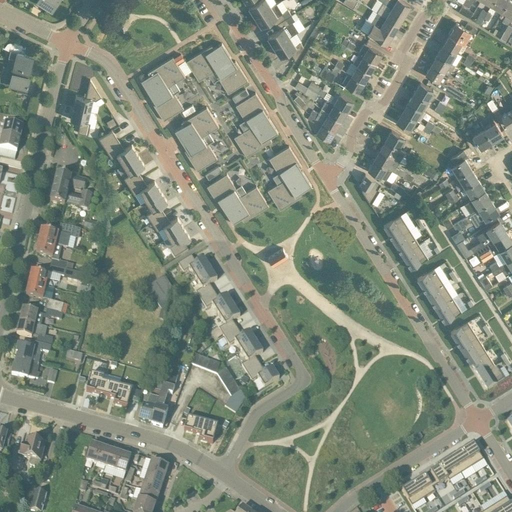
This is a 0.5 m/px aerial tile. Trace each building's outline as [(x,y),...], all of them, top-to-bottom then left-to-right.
[(37,0),(37,1),(36,4),(42,7),(43,5),(52,10),(58,0),(37,0)] [(255,17),(276,3),(274,0),(259,0),(249,7),(255,17)] [(352,9),(357,1),(355,0),(344,0),(343,3),(352,9)] [(388,6),(404,16),(410,6),(399,0),(378,0),(381,2),(383,3),(388,6)] [(501,12),(508,0),(506,0),(495,0),(491,7),(501,12)] [(511,18),(511,17),(511,2),(508,0),(501,12),(506,15),(502,22),(505,23),(502,29),(504,30),(508,25),(511,18)] [(275,25),(291,15),(288,9),(282,13),(276,3),(255,17),(261,27),(272,20),(275,25)] [(383,3),(380,8),(377,12),(398,25),(404,16),(388,6),(383,3)] [(470,19),(473,13),(462,6),(458,12),(470,19)] [(483,19),(487,13),(484,11),(482,10),(475,22),(480,25),(483,19)] [(377,12),(371,22),(374,23),(392,35),(398,25),(377,12)] [(487,13),(483,19),(485,20),(488,22),(492,15),(487,13)] [(274,47),(290,37),(298,31),(292,22),(295,20),(291,15),(275,25),(278,30),(267,37),(274,47)] [(392,35),(374,23),(370,28),(367,33),(387,45),(392,35)] [(449,36),(461,43),(462,43),(464,44),(470,33),(473,35),(477,29),(467,23),(464,28),(456,24),(449,36)] [(511,27),(508,25),(504,30),(500,38),(505,41),(511,27)] [(456,53),(461,43),(449,36),(443,46),(456,53)] [(290,37),(274,47),(280,57),(289,51),(295,60),(303,47),(301,42),(295,45),(290,37)] [(346,46),(352,50),(355,46),(349,42),(343,39),(341,43),(346,46)] [(346,46),(341,43),(339,42),(336,47),(343,51),(346,46)] [(20,46),(18,46),(16,45),(14,44),(13,45),(10,43),(7,49),(10,51),(6,67),(3,66),(2,71),(1,70),(0,73),(0,82),(8,84),(17,86),(17,89),(31,93),(34,84),(27,83),(29,76),(27,75),(32,55),(24,53),(25,48),(22,47),(20,46)] [(230,59),(231,58),(222,43),(213,49),(211,46),(186,62),(198,81),(203,79),(216,70),(220,77),(218,78),(228,94),(248,81),(235,61),(233,62),(232,63),(230,59)] [(359,53),(359,54),(375,64),(381,54),(368,46),(365,45),(359,53)] [(350,54),(352,50),(346,46),(343,51),(350,54)] [(450,63),(456,53),(443,46),(437,55),(450,63)] [(178,48),(170,53),(176,63),(184,58),(178,48)] [(359,54),(353,63),(357,65),(370,73),(375,64),(359,54)] [(466,59),(472,63),(475,58),(469,54),(466,59)] [(454,66),(450,63),(437,55),(432,65),(444,72),(448,74),(449,75),(454,66)] [(151,95),(153,99),(152,100),(151,101),(161,117),(163,121),(183,109),(173,94),(171,95),(167,88),(185,76),(176,63),(174,59),(172,57),(147,73),(149,76),(141,81),(150,95),(150,96),(151,95)] [(364,82),(370,73),(357,65),(351,75),(364,82)] [(442,84),(448,74),(444,72),(432,65),(426,74),(438,82),(436,86),(461,101),(465,94),(450,85),(442,84)] [(331,83),(336,74),(332,72),(324,67),(319,76),(331,83)] [(364,82),(351,75),(348,74),(342,83),(358,93),(364,82)] [(454,79),(460,82),(463,83),(466,79),(457,74),(454,79)] [(76,96),(73,107),(73,108),(90,111),(92,100),(95,101),(101,97),(90,79),(90,80),(86,98),(75,95),(75,96),(76,96)] [(308,88),(318,94),(323,98),(326,93),(320,89),(321,88),(311,82),(308,88)] [(415,93),(427,100),(433,91),(421,83),(415,93)] [(501,83),(496,86),(500,92),(505,89),(501,83)] [(308,88),(304,93),(315,100),(318,94),(308,88)] [(232,97),(235,102),(248,93),(245,89),(232,97)] [(352,101),(336,92),(330,101),(347,111),(352,101)] [(244,119),(246,118),(251,126),(233,137),(246,157),(271,141),(269,138),(278,133),(269,118),(268,119),(265,115),(266,114),(268,113),(255,93),(235,105),(244,119)] [(415,93),(409,103),(421,110),(427,100),(415,93)] [(330,101),(327,99),(324,104),(321,109),(328,113),(341,121),(347,111),(330,101)] [(436,106),(443,110),(446,106),(440,102),(436,106)] [(421,110),(409,103),(403,112),(419,122),(424,115),(425,112),(421,110)] [(185,145),(187,149),(186,150),(184,151),(194,167),(197,171),(217,159),(207,144),(206,145),(201,137),(218,126),(206,107),(181,123),(183,126),(174,131),(182,143),(184,146),(185,145)] [(87,123),(90,111),(73,108),(70,119),(80,122),(78,133),(88,135),(90,123),(87,123)] [(335,131),(341,121),(328,113),(321,109),(318,114),(313,111),(310,115),(316,119),(319,121),(322,123),(335,131)] [(508,128),(511,125),(511,111),(511,110),(500,117),(508,128)] [(414,132),(419,122),(403,112),(397,122),(409,130),(410,129),(414,132)] [(0,135),(19,141),(22,128),(23,121),(0,115),(0,135)] [(313,123),(316,119),(310,115),(307,120),(313,123)] [(108,121),(112,129),(119,126),(114,117),(108,121)] [(431,129),(435,125),(428,121),(425,126),(431,129)] [(483,128),(491,141),(502,135),(494,121),(483,128)] [(335,131),(322,123),(316,133),(329,141),(335,131)] [(435,125),(431,129),(438,133),(441,129),(435,125)] [(431,129),(425,126),(423,130),(429,134),(431,129)] [(480,148),(491,141),(483,128),(472,135),(480,148)] [(99,138),(102,144),(114,137),(111,131),(112,130),(99,138)] [(399,148),(404,138),(392,131),(386,141),(399,148)] [(19,141),(0,135),(0,149),(17,153),(19,141)] [(117,142),(114,137),(102,144),(106,150),(119,142),(119,141),(117,142)] [(405,152),(399,148),(386,141),(380,150),(399,162),(405,152)] [(131,145),(124,149),(123,150),(118,143),(120,142),(119,142),(106,150),(111,158),(116,154),(123,165),(138,155),(131,145),(132,145),(131,145)] [(278,174),(280,173),(285,180),(267,191),(275,203),(279,210),(305,195),(303,192),(311,186),(302,171),(301,172),(299,168),(300,167),(301,166),(289,146),(269,159),(278,174)] [(414,158),(417,153),(411,149),(408,154),(414,158)] [(396,167),(399,162),(380,150),(374,160),(390,170),(391,170),(397,174),(410,182),(413,177),(396,167)] [(458,178),(471,170),(464,159),(467,157),(463,151),(450,158),(454,163),(450,166),(458,178)] [(123,165),(129,175),(124,179),(129,186),(142,178),(142,177),(140,178),(136,171),(137,170),(145,166),(145,165),(144,165),(138,155),(123,165)] [(386,180),(391,170),(390,170),(374,160),(368,170),(381,178),(381,177),(384,179),(386,180)] [(221,170),(218,165),(205,174),(208,179),(221,170)] [(436,181),(440,173),(426,166),(422,173),(436,181)] [(465,188),(478,180),(471,170),(458,178),(464,189),(465,188)] [(72,177),(56,173),(50,201),(66,205),(66,203),(79,206),(79,207),(89,209),(92,194),(82,191),(81,196),(68,193),(70,186),(84,189),(87,180),(72,176),(72,177)] [(215,199),(219,207),(221,205),(222,205),(224,209),(232,223),(233,224),(241,219),(243,222),(268,206),(256,186),(238,197),(234,190),(236,189),(226,174),(206,186),(215,199)] [(365,174),(365,175),(362,180),(359,184),(358,185),(360,186),(363,188),(362,191),(370,205),(379,190),(377,189),(381,183),(365,174)] [(142,178),(129,186),(134,194),(139,190),(145,201),(161,192),(154,181),(155,181),(154,181),(147,186),(145,186),(141,180),(143,179),(142,178)] [(438,184),(441,188),(449,184),(446,179),(438,184)] [(471,200),(485,191),(478,180),(465,188),(464,189),(471,200)] [(400,194),(404,188),(393,182),(390,188),(400,194)] [(373,203),(377,205),(385,193),(381,190),(373,203)] [(448,199),(455,194),(453,190),(445,194),(448,199)] [(403,191),(401,194),(408,199),(412,196),(403,191)] [(471,214),(491,201),(485,191),(471,200),(464,204),(471,214)] [(152,222),(165,214),(165,213),(163,214),(159,208),(160,207),(168,202),(167,202),(161,192),(145,201),(152,211),(147,214),(152,222)] [(455,194),(448,199),(451,204),(458,199),(455,194)] [(491,201),(471,214),(478,225),(485,221),(498,213),(491,201)] [(161,228),(168,238),(184,228),(183,228),(177,218),(177,217),(170,222),(168,223),(164,216),(165,215),(165,214),(152,222),(157,231),(161,228)] [(410,230),(401,215),(400,215),(383,226),(384,226),(388,232),(388,233),(392,240),(392,241),(393,240),(410,230)] [(447,229),(453,225),(446,215),(440,219),(447,229)] [(472,220),(469,216),(466,218),(462,220),(465,225),(472,220)] [(96,230),(98,222),(85,220),(84,228),(96,230)] [(466,227),(465,225),(462,220),(453,226),(457,233),(466,227)] [(493,240),(506,233),(499,222),(481,233),(481,238),(482,241),(476,245),(479,250),(493,240)] [(42,229),(39,241),(62,246),(66,247),(68,236),(74,237),(76,228),(61,225),(59,233),(42,229)] [(184,228),(168,238),(174,248),(170,251),(175,259),(188,251),(187,250),(186,251),(181,244),(183,243),(190,238),(184,228)] [(401,255),(402,255),(419,244),(410,230),(393,240),(397,247),(401,254),(401,255)] [(483,262),(499,252),(511,243),(511,242),(506,233),(493,240),(479,250),(476,251),(483,262)] [(103,234),(92,236),(93,242),(104,240),(103,234)] [(39,241),(36,253),(53,257),(51,266),(66,269),(67,263),(59,261),(62,246),(39,241)] [(506,263),(511,258),(511,243),(499,252),(506,263)] [(410,269),(411,270),(412,269),(428,259),(419,244),(402,255),(406,261),(411,269),(410,269)] [(283,248),(267,258),(269,260),(270,263),(272,266),(280,261),(288,256),(285,252),(283,248)] [(183,272),(188,269),(195,279),(210,270),(204,260),(204,259),(196,264),(195,265),(190,258),(192,257),(191,256),(178,264),(183,272)] [(475,265),(479,261),(474,256),(470,260),(475,265)] [(511,273),(511,258),(506,263),(499,267),(492,271),(495,275),(502,271),(506,277),(511,273)] [(492,271),(499,267),(497,262),(490,267),(492,271)] [(66,270),(66,269),(51,266),(50,266),(49,273),(61,276),(64,276),(66,270)] [(443,283),(434,269),(434,268),(417,279),(417,280),(417,279),(421,286),(426,293),(426,294),(443,283)] [(46,287),(48,279),(49,274),(32,270),(29,283),(46,287)] [(66,270),(64,276),(63,280),(66,281),(67,280),(81,283),(83,275),(66,270)] [(202,290),(197,293),(201,300),(214,293),(214,292),(212,293),(208,286),(210,285),(217,280),(216,280),(210,270),(195,279),(202,290)] [(164,276),(147,287),(148,289),(148,292),(151,293),(161,309),(159,318),(164,320),(167,306),(171,287),(164,276)] [(483,278),(479,280),(486,290),(492,286),(486,276),(483,278)] [(54,289),(46,287),(29,283),(26,295),(43,299),(43,298),(52,300),(54,289)] [(435,308),(452,297),(443,283),(426,294),(430,300),(435,308)] [(506,292),(511,288),(511,286),(510,283),(503,288),(506,292)] [(227,296),(219,300),(218,301),(213,294),(215,293),(214,293),(201,300),(203,303),(206,307),(206,309),(211,305),(218,315),(233,306),(226,296),(227,296)] [(461,312),(452,297),(435,308),(439,315),(444,322),(444,323),(445,322),(446,322),(461,312)] [(47,310),(61,313),(63,304),(49,300),(47,310)] [(237,329),(237,328),(235,329),(231,322),(232,321),(240,317),(240,316),(239,317),(233,306),(218,315),(223,326),(219,329),(224,337),(237,329)] [(41,326),(42,318),(43,315),(37,313),(38,311),(23,308),(20,321),(41,326)] [(49,316),(60,319),(62,313),(61,313),(47,310),(45,315),(49,316)] [(38,337),(41,326),(20,321),(17,334),(32,337),(33,335),(38,337)] [(477,336),(468,322),(450,333),(451,333),(455,339),(460,347),(459,347),(460,347),(477,336)] [(249,332),(250,332),(249,332),(242,337),(241,337),(236,331),(238,330),(237,329),(224,337),(229,346),(234,343),(241,352),(255,343),(249,332)] [(468,362),(469,361),(486,350),(477,336),(460,347),(464,354),(469,361),(468,361),(468,362)] [(37,343),(49,345),(51,340),(38,337),(37,343)] [(49,345),(37,343),(36,342),(34,348),(18,344),(16,352),(18,353),(17,360),(39,365),(38,365),(41,350),(50,352),(51,346),(49,345)] [(247,374),(260,365),(258,365),(254,359),(255,358),(263,353),(262,353),(255,343),(241,352),(246,363),(242,365),(247,374)] [(469,361),(473,368),(478,375),(477,376),(478,376),(495,365),(486,350),(469,361)] [(76,353),(74,360),(81,362),(82,355),(76,353)] [(196,354),(192,364),(197,366),(201,356),(196,354)] [(201,356),(197,366),(202,368),(205,358),(201,356)] [(205,358),(202,368),(206,370),(210,360),(205,358)] [(37,373),(39,365),(17,360),(16,366),(12,365),(10,374),(28,377),(28,376),(34,377),(35,373),(37,373)] [(210,360),(206,370),(211,372),(215,362),(210,360)] [(215,362),(211,372),(216,373),(220,364),(215,362)] [(264,388),(264,389),(279,379),(272,369),(273,369),(272,368),(265,373),(263,374),(259,367),(260,366),(260,365),(247,374),(252,382),(258,378),(264,388)] [(489,390),(504,380),(495,365),(478,376),(481,381),(487,390),(486,390),(487,391),(488,390),(489,390)] [(218,374),(221,379),(230,373),(227,369),(218,374)] [(54,384),(57,372),(50,370),(47,382),(54,384)] [(164,383),(151,425),(162,428),(168,410),(164,409),(168,393),(173,395),(179,374),(168,371),(164,383)] [(230,373),(221,379),(223,383),(232,378),(230,373)] [(91,374),(86,392),(99,395),(104,378),(91,374)] [(104,378),(99,395),(115,400),(114,405),(115,405),(120,387),(103,382),(105,378),(104,378)] [(232,378),(223,383),(226,388),(235,382),(232,378)] [(143,404),(138,421),(151,424),(151,425),(164,383),(157,381),(154,390),(152,389),(147,406),(143,404)] [(235,382),(226,388),(229,392),(238,387),(235,382)] [(206,386),(203,391),(214,397),(217,391),(206,386)] [(120,387),(115,405),(127,409),(132,391),(120,387)] [(229,392),(231,397),(241,391),(238,387),(229,392)] [(246,399),(241,391),(231,397),(228,401),(225,406),(236,413),(239,408),(246,399)] [(188,419),(184,432),(201,437),(200,441),(200,442),(205,424),(188,419)] [(205,424),(200,442),(213,445),(218,427),(205,424)] [(0,452),(2,453),(4,447),(8,449),(11,436),(5,434),(4,432),(1,431),(0,431),(0,452)] [(38,443),(29,441),(28,440),(26,447),(22,446),(19,459),(31,462),(29,466),(31,468),(38,470),(40,464),(41,465),(42,461),(43,460),(43,457),(42,455),(44,445),(43,445),(43,444),(42,442),(39,442),(38,443)] [(91,444),(86,461),(96,464),(101,447),(91,444)] [(473,444),(462,451),(472,467),(483,460),(473,444)] [(106,467),(111,451),(101,447),(96,464),(106,467)] [(111,451),(106,467),(115,470),(121,454),(111,451)] [(462,451),(450,458),(460,475),(461,474),(465,480),(475,474),(472,467),(462,451)] [(131,457),(121,454),(115,470),(125,474),(131,457)] [(450,458),(439,466),(439,467),(447,479),(449,482),(460,475),(450,458)] [(151,461),(148,471),(165,476),(168,467),(151,461)] [(439,467),(425,476),(433,488),(447,479),(439,467)] [(148,471),(145,481),(162,486),(165,476),(148,471)] [(425,476),(413,483),(424,499),(435,492),(433,488),(425,476)] [(145,481),(142,490),(158,496),(162,486),(145,481)] [(413,483),(402,491),(412,507),(424,499),(413,483)] [(142,491),(139,500),(155,506),(158,496),(142,490),(142,491)] [(34,511),(41,511),(46,494),(34,491),(29,511),(34,511)] [(504,493),(492,500),(495,505),(499,511),(511,511),(511,505),(507,498),(504,493)] [(153,511),(155,506),(139,500),(134,511),(153,511)] [(492,500),(481,507),(484,511),(499,511),(495,505),(492,500)]
